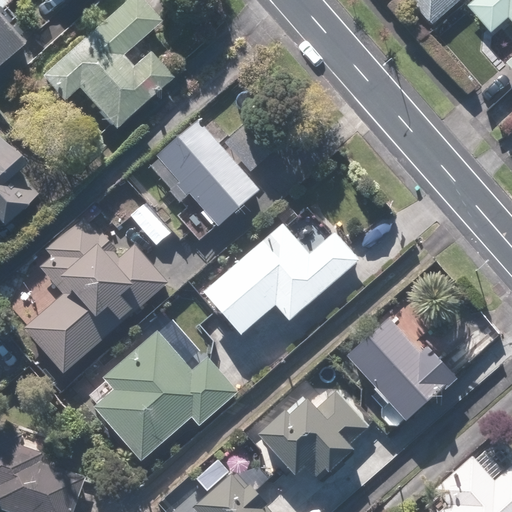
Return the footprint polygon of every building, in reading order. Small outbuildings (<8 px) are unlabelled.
[(165,21),(146,0),(130,0),(43,75),(67,103),(85,88),(119,129),(177,79),(143,40),(165,21)] [(414,0),(437,26),(467,0),(414,0)] [(511,58),(481,83),(497,104),(511,90),(511,0),(479,0),(472,5),(494,32),(511,17),(511,58)] [(0,71),(31,45),(0,9),(0,71)] [(205,117),(153,166),(193,209),(182,219),(203,242),(224,223),(227,227),(268,188),(255,174),(284,148),(253,114),(225,139),(205,117)] [(31,163),(0,131),(0,217),(8,225),(43,191),(23,171),(31,163)] [(37,333),(23,345),(64,394),(80,381),(73,373),(177,284),(140,241),(126,253),(114,239),(110,242),(90,219),(52,251),(58,258),(48,267),(71,294),(32,328),(37,333)] [(211,286),(250,331),(283,302),(297,318),(365,260),(340,231),(316,251),(289,219),(211,286)] [(391,314),(351,354),(414,418),(451,382),(454,386),(466,375),(434,343),(427,350),(391,314)] [(97,404),(150,458),(194,415),(204,426),(240,390),(208,357),(196,368),(159,329),(109,378),(116,386),(97,404)] [(311,388),(268,429),(304,468),(314,459),(332,479),(367,445),(360,437),(373,424),(340,389),(325,403),(311,388)] [(0,504),(26,511),(78,511),(90,470),(0,444),(0,504)] [(456,500),(443,511),(511,511),(511,465),(501,476),(478,452),(443,486),(456,500)] [(240,468),(203,502),(212,511),(281,511),(268,498),(275,492),(261,476),(254,483),(240,468)]
